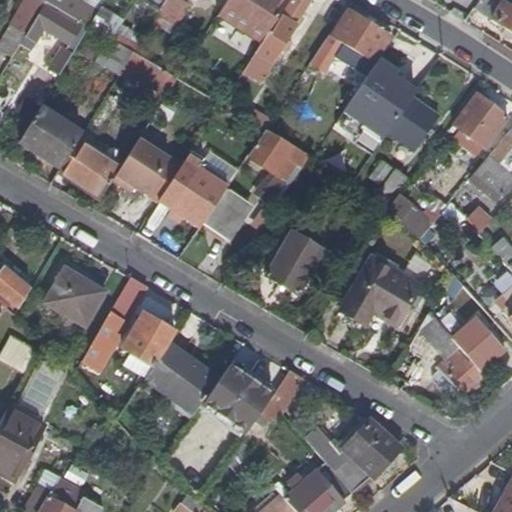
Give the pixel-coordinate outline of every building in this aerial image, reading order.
[(97,14),(73,0),(46,0),(45,3),(46,3),(59,11),(89,28),(95,18),(97,14)] [(166,0),(140,0),(159,12),(166,0)] [(166,0),(159,12),(157,15),(178,28),(192,7),(181,0),(166,0)] [(288,3),(283,0),(227,0),(218,15),(261,43),(284,9),(288,3)] [(292,0),(285,10),(284,9),(261,43),(243,71),(257,80),(311,0),(292,0)] [(480,0),(475,8),(492,19),(505,0),(480,0)] [(511,0),(505,0),(492,19),(511,32),(511,0)] [(70,45),(77,48),(85,34),(79,30),(79,29),(57,15),(59,11),(46,3),(25,37),(36,43),(44,31),(70,45)] [(314,67),(324,73),(338,51),(346,55),(350,49),(374,63),(389,36),(347,12),(314,67)] [(117,31),(95,18),(89,28),(90,29),(105,38),(108,40),(111,41),(117,31)] [(0,42),(0,50),(12,57),(25,35),(11,26),(0,42)] [(91,61),(105,38),(90,29),(76,52),(91,61)] [(96,64),(118,77),(119,75),(133,54),(111,41),(108,40),(95,62),(96,64)] [(49,70),(59,76),(72,55),(62,48),(49,70)] [(136,79),(166,96),(176,80),(133,54),(119,75),(133,83),(136,79)] [(385,136),(405,107),(415,93),(394,78),(397,73),(378,61),(345,109),(385,136)] [(271,121),(227,95),(220,105),(265,131),(271,121)] [(483,150),(506,119),(476,96),(452,126),(483,150)] [(432,125),(405,107),(385,136),(383,140),(411,159),(432,125)] [(82,135),(39,110),(18,144),(61,168),(76,144),(82,135)] [(511,184),(511,130),(511,129),(468,180),(496,204),(511,184)] [(297,166),(301,168),(308,157),(265,131),(247,158),(272,173),(267,181),(264,182),(260,187),(267,191),(262,200),(272,206),(297,166)] [(169,160),(138,140),(118,170),(111,182),(125,190),(128,185),(134,189),(146,196),(169,160)] [(58,174),(100,199),(111,182),(118,170),(76,144),(61,168),(58,174)] [(416,183),(442,199),(461,168),(434,152),(416,183)] [(190,153),(157,203),(170,211),(182,219),(199,230),(202,226),(226,190),(229,184),(200,165),(202,161),(190,153)] [(371,181),(382,185),(390,166),(379,161),(371,181)] [(393,178),(375,202),(386,211),(396,198),(404,187),(393,178)] [(128,185),(125,190),(130,194),(134,189),(128,185)] [(267,191),(260,187),(255,195),(262,200),(267,191)] [(247,204),(226,190),(202,226),(224,240),(247,204)] [(409,208),(396,198),(386,211),(399,222),(409,208)] [(480,208),(468,222),(479,235),(493,220),(480,208)] [(182,219),(170,211),(167,216),(179,224),(182,219)] [(267,278),(282,286),(310,245),(292,234),(267,278)] [(492,246),(501,262),(511,255),(511,248),(506,238),(492,246)] [(324,253),(310,245),(282,286),(298,296),(324,253)] [(338,311),(371,332),(379,317),(396,327),(420,287),(370,258),(338,311)] [(0,264),(0,267),(24,288),(29,281),(4,261),(0,264)] [(24,288),(0,267),(0,295),(19,311),(30,292),(24,288)] [(85,328),(105,294),(64,270),(44,304),(85,328)] [(453,299),(461,287),(451,275),(441,291),(453,299)] [(133,309),(145,288),(130,279),(81,363),(99,373),(120,336),(116,334),(123,321),(124,322),(132,308),(133,309)] [(467,398),(485,380),(479,373),(458,349),(428,313),(391,376),(402,383),(431,341),(446,359),(438,367),(440,370),(460,391),(467,398)] [(131,356),(154,370),(175,335),(143,316),(133,333),(135,334),(133,339),(130,337),(122,350),(131,356)] [(387,342),(396,327),(379,317),(371,332),(387,342)] [(480,326),(458,349),(479,373),(502,350),(480,326)] [(0,359),(0,363),(25,377),(39,352),(11,338),(0,359)] [(202,367),(170,345),(154,370),(148,378),(147,380),(197,414),(204,404),(218,383),(199,371),(202,367)] [(44,413),(68,366),(67,365),(48,355),(24,401),(44,413)] [(154,370),(131,356),(127,365),(148,378),(154,370)] [(278,387),(235,358),(218,383),(204,404),(246,433),(253,423),(269,400),(278,387)] [(460,391),(440,370),(432,378),(452,399),(460,391)] [(278,410),(301,379),(288,372),(278,387),(269,400),(278,410)] [(484,388),(492,397),(496,393),(489,384),(484,388)] [(272,426),(281,413),(278,410),(269,400),(253,423),(261,428),(266,422),(272,426)] [(25,422),(6,412),(0,423),(0,474),(12,481),(43,426),(27,417),(25,422)] [(325,438),(312,449),(324,464),(351,495),(371,478),(373,479),(400,449),(369,422),(339,455),(325,438)] [(254,473),(235,450),(226,463),(242,483),(254,473)] [(341,504),(351,495),(324,464),(283,500),(284,502),(293,511),(334,511),(342,505),(341,504)] [(64,478),(83,488),(89,474),(70,465),(64,478)] [(59,476),(47,470),(23,511),(101,511),(103,509),(55,484),(59,476)] [(511,511),(511,492),(498,511),(511,511)] [(175,511),(201,511),(202,511),(196,506),(184,494),(181,500),(175,511)] [(272,511),(293,511),(284,502),(272,511)]
